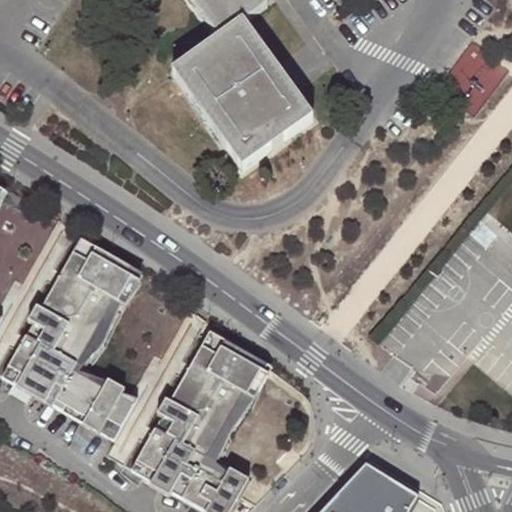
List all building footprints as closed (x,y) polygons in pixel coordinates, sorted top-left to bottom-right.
[(266,9),(259,0),(189,0),(220,42),(172,76),(243,174),(313,123),(243,26),(266,9)] [(507,74),(472,43),(446,73),(481,103),(507,74)] [(129,277),(79,249),(4,380),(13,386),(31,396),(101,435),(120,402),(73,376),(129,277)] [(258,370),(208,342),(133,473),(142,478),(160,488),(202,511),(227,511),(240,490),(202,469),(258,370)] [(31,396),(13,386),(8,395),(26,405),(31,396)] [(412,511),(419,500),(366,469),(326,511),(412,511)] [(160,488),(142,478),(140,482),(158,492),(160,488)]
